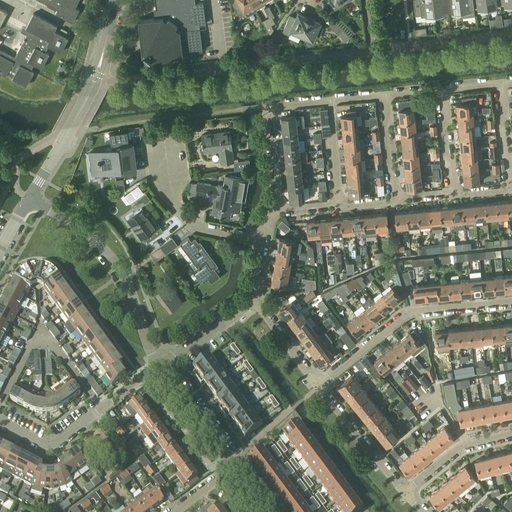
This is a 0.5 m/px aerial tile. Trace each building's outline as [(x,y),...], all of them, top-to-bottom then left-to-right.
[(55,13),(61,17),(72,22),(79,9),(75,7),(78,0),(39,0),(57,9),(55,13)] [(137,19),(139,32),(141,53),(143,52),(144,58),(149,57),(149,59),(182,55),(182,53),(202,50),(199,24),(205,23),(203,1),(195,2),(194,0),(154,0),(156,17),(137,19)] [(239,17),(246,14),(247,16),(256,10),(253,5),(250,0),(238,0),(240,3),(234,7),(239,17)] [(425,17),(435,15),(433,0),(418,0),(421,14),(424,14),(425,17)] [(433,0),(435,15),(444,14),(444,12),(448,11),(446,0),(433,0)] [(446,0),(448,11),(450,11),(451,14),(461,12),(459,0),(446,0)] [(459,0),(461,12),(461,17),(474,16),(473,8),(474,8),(472,0),(459,0)] [(472,0),(474,8),(477,8),(477,10),(487,9),(486,0),(472,0)] [(486,0),(487,9),(497,8),(496,5),(500,5),(499,0),(486,0)] [(271,16),(272,18),(274,16),(268,6),(266,7),(271,16)] [(0,72),(5,75),(6,73),(13,77),(12,78),(26,86),(33,71),(30,70),(34,64),(41,68),(49,54),(45,52),(48,46),(60,52),(68,38),(66,37),(65,36),(59,33),(54,30),(56,26),(32,13),(25,28),(29,30),(26,34),(15,57),(0,49),(0,24),(7,11),(0,7),(0,72)] [(287,21),(282,32),(289,35),(290,32),(300,36),(308,18),(298,13),(296,17),(290,14),(287,21)] [(269,17),(262,21),(270,35),(273,29),(271,25),(275,22),(272,18),(271,16),(269,17)] [(334,21),(342,30),(347,25),(338,17),(334,21)] [(511,17),(502,18),(503,25),(511,24),(511,17)] [(308,18),(300,36),(301,36),(308,40),(312,42),(315,35),(319,36),(322,28),(318,26),(319,22),(308,18)] [(329,26),(338,34),(345,42),(350,37),(342,30),(334,21),(329,26)] [(257,47),(247,48),(248,56),(258,55),(257,47)] [(457,116),(478,113),(472,114),(471,102),(470,102),(469,98),(465,98),(465,103),(456,104),(457,116)] [(398,110),(399,122),(414,120),(420,120),(419,108),(413,108),(412,103),(402,104),(403,109),(398,110)] [(426,108),(427,117),(434,116),(433,107),(426,108)] [(329,124),(327,109),(319,110),(321,125),(329,124)] [(340,116),(341,128),(357,126),(355,110),(346,111),(346,115),(340,116)] [(457,116),(458,127),(473,125),(473,118),(478,118),(478,113),(457,116)] [(280,117),(282,129),(296,127),(295,115),(280,117)] [(376,115),(369,116),(369,118),(370,123),(370,124),(377,123),(376,115)] [(399,122),(400,133),(416,131),(414,120),(399,122)] [(458,127),(459,138),(475,137),(473,125),(458,127)] [(341,128),(343,139),(358,137),(357,126),(341,128)] [(282,129),(283,141),(298,140),(296,127),(282,129)] [(111,148),(90,151),(94,175),(134,169),(131,146),(129,146),(127,130),(109,133),(111,148)] [(221,163),(233,162),(229,131),(201,135),(203,152),(219,150),(221,163)] [(400,133),(402,144),(417,143),(416,131),(400,133)] [(343,139),(344,150),(359,149),(358,137),(343,139)] [(459,138),(460,149),(476,148),(475,142),(475,137),(459,138)] [(283,141),(284,153),(299,151),(298,140),(283,141)] [(402,144),(403,155),(418,154),(417,143),(402,144)] [(460,149),(461,160),(477,159),(476,148),(460,149)] [(344,150),(345,161),(360,160),(359,149),(344,150)] [(284,153),(285,165),(300,163),(299,151),(284,153)] [(403,155),(404,166),(423,164),(419,164),(418,154),(403,155)] [(461,160),(463,171),(478,170),(477,159),(461,160)] [(345,161),(346,173),(362,171),(360,160),(345,161)] [(236,163),(238,170),(245,168),(244,161),(236,163)] [(285,165),(287,177),(301,175),(300,163),(285,165)] [(404,166),(405,177),(420,176),(419,169),(423,168),(423,164),(404,166)] [(243,200),(248,174),(248,171),(239,170),(238,176),(226,174),(224,186),(217,185),(197,182),(194,196),(209,199),(209,196),(215,197),(212,213),(229,216),(230,208),(239,210),(241,200),(243,200)] [(464,183),(479,182),(478,170),(463,171),(464,183)] [(346,173),(347,184),(363,182),(362,171),(346,173)] [(287,177),(288,189),(302,187),(301,175),(287,177)] [(405,177),(406,189),(421,188),(420,176),(405,177)] [(115,180),(117,191),(124,190),(123,179),(115,180)] [(347,184),(348,195),(350,195),(351,197),(368,196),(367,193),(364,193),(363,182),(347,184)] [(302,187),(288,189),(289,201),(290,201),(304,200),(302,187)] [(318,200),(326,199),(324,191),(317,192),(318,200)] [(495,202),(497,218),(508,216),(506,201),(495,202)] [(484,203),(486,223),(487,223),(486,219),(497,218),(495,202),(484,203)] [(473,204),(475,220),(482,219),(482,224),(486,223),(484,203),(473,204)] [(462,205),(464,221),(475,220),(473,204),(462,205)] [(451,206),(453,228),(453,222),(464,221),(462,205),(451,206)] [(439,208),(441,224),(449,223),(449,228),(453,228),(451,206),(439,208)] [(148,214),(146,215),(141,208),(127,218),(141,237),(142,236),(147,243),(163,231),(158,224),(156,226),(148,214)] [(428,209),(430,225),(441,224),(439,208),(428,209)] [(417,210),(419,226),(430,225),(428,209),(417,210)] [(406,211),(407,227),(419,226),(417,210),(406,211)] [(396,228),(407,227),(406,211),(394,212),(396,228)] [(374,214),(376,235),(376,230),(387,228),(386,213),(374,214)] [(363,216),(364,236),(376,235),(374,214),(363,216)] [(351,217),(353,232),(360,231),(361,236),(364,236),(363,216),(351,217)] [(340,218),(342,233),(353,232),(351,217),(340,218)] [(329,219),(331,240),(343,239),(342,233),(340,218),(329,219)] [(320,241),(331,240),(329,219),(318,220),(320,235),(320,240),(320,241)] [(308,237),(320,235),(318,220),(306,221),(308,237)] [(188,236),(180,242),(186,251),(198,267),(198,268),(193,271),(200,280),(207,275),(211,282),(219,276),(213,268),(217,265),(212,258),(211,259),(199,242),(195,237),(191,240),(188,236)] [(404,245),(400,246),(399,236),(394,237),(396,251),(396,252),(404,251),(404,245)] [(162,244),(160,245),(166,254),(177,245),(171,237),(162,244)] [(279,238),(277,249),(292,252),(294,241),(279,238)] [(155,262),(166,254),(160,245),(156,248),(149,253),(155,262)] [(277,249),(275,261),(290,263),(292,252),(277,249)] [(379,264),(378,251),(374,252),(374,258),(368,259),(368,268),(379,264)] [(453,264),(456,262),(455,254),(444,255),(445,262),(450,261),(449,258),(450,258),(450,263),(453,264)] [(305,259),(305,262),(314,264),(314,256),(313,256),(306,255),(305,259)] [(338,256),(333,256),(334,263),(334,262),(335,271),(341,271),(340,262),(338,262),(338,256)] [(275,261),(273,272),(288,275),(290,263),(275,261)] [(27,269),(34,286),(35,285),(38,285),(39,286),(40,283),(41,278),(44,268),(39,267),(36,267),(31,268),(28,269),(27,269)] [(40,283),(39,286),(40,286),(42,287),(43,288),(58,278),(56,276),(54,274),(51,272),(49,270),(44,268),(41,278),(40,283)] [(16,278),(14,281),(15,281),(23,285),(28,288),(30,289),(31,288),(33,286),(34,286),(27,269),(24,271),(20,273),(18,276),(16,278)] [(371,280),(378,274),(374,269),(367,274),(371,280)] [(401,272),(405,284),(411,282),(408,270),(401,272)] [(271,283),(286,286),(294,287),(295,280),(296,276),(288,275),(273,272),(271,283)] [(395,285),(401,284),(397,272),(391,273),(395,285)] [(354,278),(358,282),(362,287),(365,284),(362,279),(363,278),(360,275),(354,278)] [(511,275),(503,276),(505,291),(511,290),(511,275)] [(492,277),(493,292),(505,291),(503,276),(492,277)] [(302,277),(301,281),(301,282),(305,282),(305,290),(316,288),(315,279),(304,278),(302,277)] [(481,278),(482,294),(493,292),(492,277),(481,278)] [(58,278),(43,288),(50,297),(64,286),(58,278)] [(354,278),(351,279),(355,284),(359,289),(362,287),(358,282),(354,278)] [(469,279),(471,295),(482,294),(481,278),(469,279)] [(458,280),(460,296),(471,295),(469,279),(458,280)] [(447,282),(449,297),(460,296),(458,280),(447,282)] [(14,282),(9,290),(25,299),(30,290),(30,289),(28,288),(23,285),(15,281),(14,281),(14,282)] [(344,282),(333,287),(340,296),(345,301),(348,298),(345,295),(350,290),(344,282)] [(435,283),(437,298),(449,297),(447,282),(435,283)] [(169,311),(182,301),(168,283),(154,293),(161,302),(162,301),(169,311)] [(425,284),(426,299),(437,298),(435,283),(425,284)] [(415,300),(426,299),(425,284),(413,285),(415,300)] [(64,286),(50,297),(56,306),(70,295),(64,286)] [(382,294),(392,306),(401,298),(391,286),(382,294)] [(9,290),(4,300),(20,308),(25,299),(9,290)] [(313,290),(304,296),(308,302),(313,298),(317,295),(314,292),(313,290)] [(373,301),(383,313),(392,306),(382,294),(373,301)] [(70,295),(56,306),(62,315),(77,304),(70,295)] [(285,297),(277,303),(281,308),(289,302),(287,299),(285,297)] [(4,300),(0,308),(0,309),(15,318),(20,308),(4,300)] [(279,309),(286,318),(298,309),(292,300),(289,302),(281,308),(279,309)] [(365,308),(374,320),(383,313),(373,301),(365,308)] [(77,304),(62,315),(69,323),(83,312),(77,304)] [(356,315),(366,327),(374,320),(365,308),(356,315)] [(0,309),(0,322),(10,327),(15,318),(0,309)] [(298,309),(286,318),(293,328),(305,318),(298,309)] [(83,312),(69,323),(75,332),(90,321),(83,312)] [(332,313),(326,318),(332,326),(333,326),(338,322),(336,318),(332,313)] [(347,323),(357,335),(366,327),(356,315),(347,323)] [(305,318),(293,328),(299,337),(312,327),(305,318)] [(90,321),(75,332),(82,341),(96,330),(90,321)] [(0,322),(0,334),(5,337),(10,327),(0,322)] [(511,323),(503,324),(505,340),(511,339),(511,323)] [(492,325),(493,341),(505,340),(503,324),(492,325)] [(480,326),(482,342),(493,341),(492,325),(480,326)] [(469,328),(471,343),(482,342),(480,326),(469,328)] [(312,327),(299,337),(306,346),(319,337),(312,327)] [(458,329),(460,344),(471,343),(469,328),(458,329)] [(446,330),(448,345),(460,344),(458,329),(446,330)] [(96,330),(82,341),(88,349),(102,339),(96,330)] [(435,331),(437,346),(448,345),(446,330),(435,331)] [(409,331),(400,339),(406,345),(413,354),(424,344),(420,339),(418,341),(409,331)] [(319,337),(306,346),(313,354),(325,345),(319,337)] [(102,339),(88,349),(95,358),(109,347),(102,339)] [(391,347),(400,359),(410,351),(406,345),(400,339),(391,347)] [(320,364),(332,355),(325,345),(313,354),(320,364)] [(109,347),(95,358),(101,367),(115,356),(109,347)] [(382,354),(392,366),(400,359),(391,347),(382,354)] [(374,361),(384,373),(392,366),(382,354),(374,361)] [(360,359),(368,368),(373,375),(378,370),(366,355),(360,359)] [(115,356),(101,367),(107,375),(107,376),(119,367),(119,368),(122,365),(115,356)] [(195,372),(193,374),(196,379),(215,365),(209,357),(193,368),(195,372)] [(215,365),(196,379),(201,385),(204,383),(206,386),(226,371),(219,362),(215,365)] [(431,365),(424,367),(431,381),(434,379),(431,365)] [(484,365),(476,367),(477,374),(485,372),(484,365)] [(126,376),(119,368),(119,367),(107,376),(107,375),(104,377),(111,387),(126,376)] [(458,372),(454,373),(455,378),(464,376),(463,371),(462,367),(457,368),(458,372)] [(378,370),(373,375),(376,378),(381,374),(378,370)] [(226,371),(206,386),(212,395),(232,380),(226,371)] [(337,386),(346,397),(359,385),(351,375),(337,386)] [(423,375),(418,378),(426,388),(430,384),(423,375)] [(409,376),(404,380),(412,389),(413,390),(413,391),(418,387),(409,376)] [(456,418),(459,417),(460,424),(472,422),(470,407),(462,408),(462,407),(457,401),(455,388),(475,385),(474,378),(453,382),(442,384),(446,405),(456,418)] [(60,387),(71,401),(80,395),(69,380),(60,387)] [(232,380),(212,395),(219,404),(239,389),(239,388),(237,390),(231,382),(233,381),(232,380)] [(404,380),(399,384),(407,393),(412,389),(404,380)] [(10,400),(20,405),(28,389),(18,384),(10,400)] [(90,388),(97,398),(103,394),(96,384),(90,388)] [(359,385),(346,397),(354,406),(367,395),(359,385)] [(384,390),(388,394),(394,389),(390,385),(384,390)] [(52,393),(62,408),(65,406),(71,401),(60,387),(52,393)] [(28,389),(20,405),(29,410),(38,395),(28,389)] [(221,407),(218,409),(223,415),(245,398),(239,389),(219,404),(221,407)] [(394,389),(388,394),(391,398),(397,394),(394,389)] [(45,396),(46,414),(49,413),(53,412),(57,411),(61,409),(62,408),(52,393),(52,394),(45,396)] [(38,395),(29,410),(34,412),(37,413),(41,414),(45,414),(46,414),(45,396),(38,395)] [(367,395),(354,406),(362,416),(375,405),(367,395)] [(129,406),(136,416),(147,408),(140,398),(129,406)] [(245,398),(223,415),(227,420),(230,418),(232,421),(252,406),(245,398)] [(480,400),(482,420),(494,418),(491,403),(487,404),(486,399),(480,400)] [(511,399),(503,401),(506,416),(511,414),(511,399)] [(470,407),(472,422),(482,420),(480,400),(479,400),(480,405),(470,407)] [(491,403),(494,418),(506,416),(503,401),(491,403)] [(400,409),(404,414),(410,409),(406,404),(400,409)] [(375,405),(362,416),(369,426),(383,414),(375,405)] [(252,406),(232,421),(239,430),(257,417),(258,415),(252,406)] [(139,429),(154,418),(147,408),(136,416),(143,426),(139,429)] [(410,409),(404,414),(407,418),(413,413),(410,409)] [(383,414),(369,426),(377,436),(391,424),(383,414)] [(257,417),(239,430),(245,439),(263,425),(257,417)] [(154,418),(139,429),(147,439),(161,428),(154,418)] [(426,430),(430,426),(426,421),(421,425),(426,430)] [(289,443),(304,432),(298,423),(282,434),(289,443)] [(391,424),(377,436),(386,446),(392,440),(394,442),(402,435),(400,433),(399,434),(391,424)] [(435,433),(445,445),(453,438),(444,426),(435,433)] [(161,428),(147,439),(154,449),(158,446),(169,438),(161,428)] [(295,452),(311,440),(304,432),(289,443),(295,452)] [(407,436),(412,442),(415,439),(411,433),(407,436)] [(426,440),(437,452),(445,445),(435,433),(426,440)] [(408,445),(412,442),(407,436),(404,439),(408,445)] [(158,446),(165,455),(176,447),(169,438),(158,446)] [(302,461),(317,449),(311,440),(295,452),(302,461)] [(417,448),(428,459),(437,452),(426,440),(417,448)] [(0,452),(0,470),(2,472),(13,451),(3,446),(0,452)] [(165,455),(172,465),(183,457),(176,447),(165,455)] [(409,474),(418,467),(408,455),(403,460),(393,448),(390,451),(409,474)] [(408,455),(418,467),(428,459),(417,448),(408,455)] [(253,470),(269,458),(262,449),(247,461),(253,470)] [(308,469),(324,458),(317,449),(302,461),(308,469)] [(13,451),(2,472),(11,476),(14,472),(23,456),(13,451)] [(78,473),(78,474),(87,467),(82,460),(83,458),(84,456),(83,454),(81,452),(79,452),(78,452),(77,453),(76,452),(67,459),(78,473)] [(497,454),(501,469),(511,467),(507,452),(497,454)] [(485,457),(490,472),(501,469),(497,454),(485,457)] [(14,472),(11,476),(22,482),(32,461),(23,456),(14,472)] [(175,477),(176,477),(190,467),(183,457),(172,465),(179,475),(175,477)] [(478,475),(490,472),(485,457),(475,460),(478,475)] [(260,478),(275,467),(269,458),(253,470),(260,478)] [(315,478),(330,467),(324,458),(308,469),(315,478)] [(70,479),(70,480),(78,474),(78,473),(67,459),(58,466),(60,469),(61,468),(69,480),(70,479)] [(32,461),(22,482),(31,487),(31,486),(33,482),(40,470),(41,470),(42,467),(32,461)] [(456,473),(466,485),(475,478),(465,466),(456,473)] [(190,467),(176,477),(183,488),(197,477),(190,467)] [(266,487),(282,476),(275,467),(260,478),(266,487)] [(322,487),(337,475),(330,467),(315,478),(322,487)] [(54,471),(59,489),(66,488),(72,483),(70,480),(70,479),(69,480),(61,468),(60,469),(58,470),(56,471),(54,471)] [(33,482),(31,486),(33,487),(31,492),(41,495),(42,490),(45,491),(45,490),(47,472),(46,472),(43,471),(41,470),(40,470),(33,482)] [(45,490),(45,491),(52,491),(59,489),(54,471),(53,472),(49,472),(47,472),(45,490)] [(448,480),(458,492),(466,485),(456,473),(448,480)] [(119,484),(122,482),(123,482),(126,479),(122,474),(115,479),(119,484)] [(328,496),(343,484),(337,475),(322,487),(328,496)] [(273,496),(288,484),(282,476),(266,487),(273,496)] [(126,479),(123,482),(126,486),(133,481),(130,477),(126,479)] [(93,483),(96,487),(102,483),(99,479),(98,479),(93,483)] [(439,487),(448,499),(458,492),(448,480),(439,487)] [(279,505),(295,493),(288,484),(273,496),(279,505)] [(335,504),(350,493),(343,484),(328,496),(335,504)] [(429,495),(439,507),(448,499),(439,487),(429,495)] [(142,494),(153,508),(163,501),(155,490),(150,494),(147,490),(142,494)] [(473,494),(478,499),(482,495),(477,490),(473,494)] [(284,511),(287,511),(301,502),(295,493),(279,505),(284,511)] [(340,511),(342,511),(356,502),(350,493),(335,504),(340,511)] [(139,511),(148,511),(153,508),(142,494),(133,501),(136,505),(135,505),(139,511)] [(487,495),(481,501),(486,505),(491,499),(487,495)] [(503,503),(511,511),(511,496),(511,495),(503,503)] [(84,511),(91,506),(87,500),(80,505),(84,511)] [(306,511),(308,511),(301,502),(287,511),(306,511)] [(356,502),(342,511),(360,511),(363,510),(356,502)]
